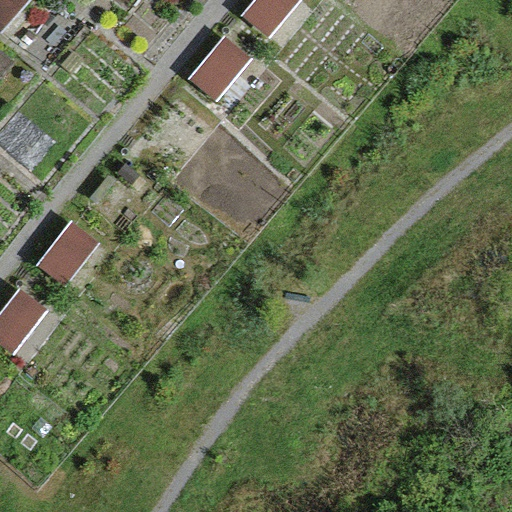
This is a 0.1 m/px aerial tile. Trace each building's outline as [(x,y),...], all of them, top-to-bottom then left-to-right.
[(0,0),(0,34),(2,37),(33,0),(0,0)] [(258,0),(243,19),(270,41),(303,0),(258,0)] [(226,39),(189,83),(215,105),(252,61),(226,39)] [(0,51),(0,85),(17,66),(0,51)] [(71,225),(37,268),(65,291),(100,248),(71,225)] [(19,291),(0,315),(0,349),(13,359),(48,314),(19,291)]
